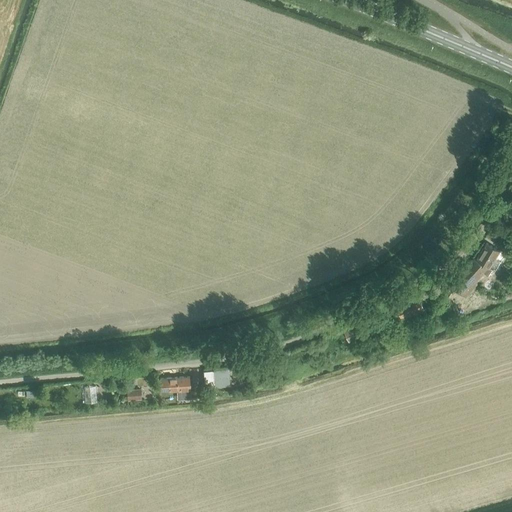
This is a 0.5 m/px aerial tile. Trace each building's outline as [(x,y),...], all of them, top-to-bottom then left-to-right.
[(492,269),(489,267),(499,251),(487,243),(477,259),(474,258),(451,283),(467,297),(477,285),(474,283),(484,273),(488,275),(492,269)] [(402,318),(423,309),(418,298),(397,307),(402,318)] [(349,340),(364,334),(359,324),(344,331),(349,340)] [(203,371),(204,384),(215,384),(214,370),(203,371)] [(177,389),(178,391),(190,390),(189,376),(160,378),(160,390),(177,389)] [(97,385),(85,385),(85,401),(97,401),(97,385)] [(140,388),(126,389),(127,400),(141,398),(140,388)]
